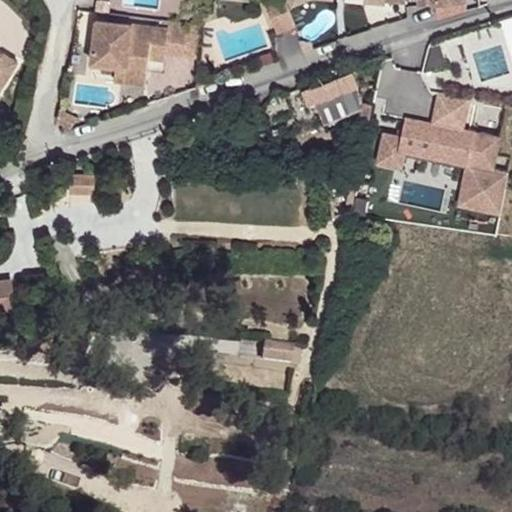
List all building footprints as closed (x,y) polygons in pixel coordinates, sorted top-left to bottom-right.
[(109,0),(97,0),(97,11),(110,13),(111,0),(109,0)] [(264,0),(277,33),(295,26),(285,0),(264,0)] [(418,0),(418,4),(436,2),(439,17),(467,9),(466,0),(418,0)] [(202,25),(163,20),(162,27),(98,20),(92,62),(117,65),(148,69),(149,57),(166,59),(167,53),(199,57),(202,25)] [(300,40),(305,51),(314,48),(311,40),(307,41),(300,40)] [(0,91),(18,62),(0,50),(0,91)] [(148,69),(117,65),(115,80),(146,84),(148,69)] [(303,92),(308,106),(317,103),(344,93),(349,104),(362,99),(359,89),(360,89),(353,72),(303,92)] [(198,77),(197,87),(210,83),(207,73),(198,77)] [(401,85),(383,82),(378,112),(396,116),(401,85)] [(362,99),(362,104),(373,106),(377,85),(360,89),(359,89),(362,99)] [(500,133),(465,128),(470,94),(435,89),(431,118),(404,114),(401,133),(381,130),(375,165),(402,169),(404,153),(442,158),(439,185),(459,188),(456,204),(502,211),(508,168),(495,166),(500,133)] [(319,108),(317,103),(308,106),(310,112),(319,108)] [(362,104),(359,122),(370,124),(373,106),(362,104)] [(58,121),(72,127),(80,117),(60,107),(58,121)] [(71,175),(70,192),(95,193),(95,175),(71,175)] [(0,279),(0,308),(15,306),(11,278),(0,279)] [(68,322),(58,347),(83,357),(93,333),(68,322)] [(266,341),(264,359),(290,362),(292,345),(266,341)]
